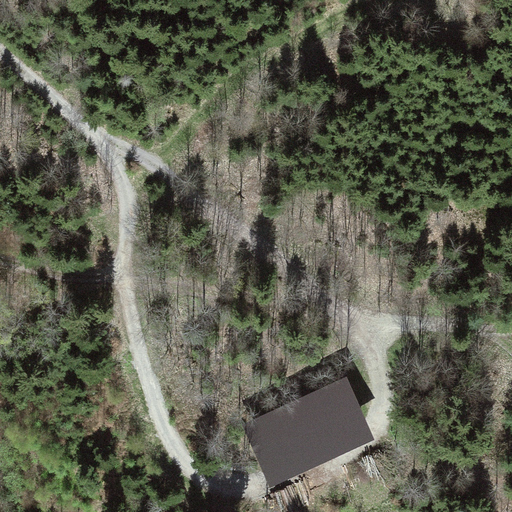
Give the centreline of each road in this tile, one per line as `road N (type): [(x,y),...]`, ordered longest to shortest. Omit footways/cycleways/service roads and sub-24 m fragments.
road 1 (track): [(374,320),(382,389),(373,431),(356,450),(306,475),(234,484),(186,462),(166,431),(121,266)]
road 2 (track): [(511,326),(350,313),(286,277),(143,158),(96,136)]
road 3 (track): [(0,260),(68,275),(109,272),(121,266),(127,228),(122,182),(96,136),(0,54)]
road 4 (track): [(143,158),(177,144),(256,69),(397,0)]
